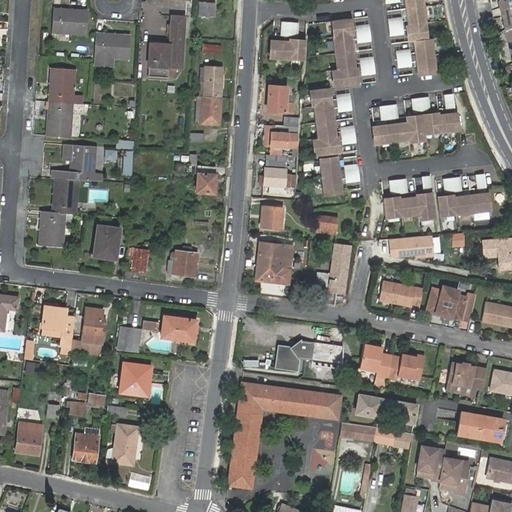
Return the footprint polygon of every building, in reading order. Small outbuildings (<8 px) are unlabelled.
[(423,23),(427,23),(424,0),(386,0),(387,3),(400,2),(399,0),(404,0),(408,21),(402,21),(402,17),(390,19),(391,35),(404,34),(404,29),(409,28),(410,40),(413,40),(415,53),(411,53),(410,49),(397,50),(399,67),(413,66),(412,62),(417,61),(418,73),(438,70),(433,37),(428,38),(425,38),(423,23)] [(201,3),(201,15),(214,16),(215,4),(201,3)] [(511,3),(499,7),(501,15),(502,15),(505,29),(511,26),(511,3)] [(66,18),(66,13),(52,13),(51,34),(85,36),(86,12),(71,11),(71,13),(71,18),(66,18)] [(181,70),(185,19),(184,19),(171,18),(169,45),(162,45),(161,49),(149,48),(147,78),(167,79),(168,69),(181,70)] [(376,73),(374,57),(361,58),(362,62),(356,63),(353,38),(358,37),(359,42),(372,41),(370,24),(357,25),(358,29),(352,30),(351,18),(334,20),(336,36),(334,37),(338,70),(334,71),(336,86),(359,84),(358,71),(362,70),(363,75),(376,73)] [(288,57),(305,57),(306,41),(294,40),(295,35),(298,36),(299,23),(282,22),(281,35),(285,35),(284,40),(273,39),(272,58),(288,60),(288,57)] [(109,42),(110,38),(96,37),(94,66),(112,67),(113,60),(129,61),(130,37),(114,36),(114,38),(114,42),(109,42)] [(208,44),(208,52),(222,53),(222,45),(208,44)] [(205,96),(221,97),(223,68),(207,67),(205,96)] [(48,85),(51,85),(55,85),(55,90),(51,89),(50,104),(72,105),(74,70),(49,69),(48,85)] [(114,83),(114,97),(129,97),(129,83),(114,83)] [(271,86),(270,111),(295,113),(295,105),(289,104),(290,87),(271,86)] [(314,140),(317,155),(340,153),(338,140),(345,139),(345,144),(357,142),(355,125),(343,127),(344,131),(336,132),(332,109),(340,107),(340,111),(352,109),(349,93),(338,94),(338,99),(331,100),(330,88),(313,90),(316,107),(312,107),(317,140),(314,140)] [(454,94),(445,95),(447,107),(455,106),(454,94)] [(220,123),(221,97),(205,96),(204,96),(203,122),(220,123)] [(441,130),(442,133),(458,131),(456,111),(443,113),(443,108),(439,109),(439,113),(427,114),(427,109),(431,109),(430,97),(413,99),(414,111),(419,111),(420,116),(407,117),(407,121),(395,123),(395,117),(399,116),(398,104),(381,106),(382,118),(387,118),(388,124),(374,125),(376,144),(426,138),(426,135),(426,132),(441,130)] [(70,139),(72,105),(50,104),(49,118),(53,118),(53,122),(49,122),(46,122),(46,138),(70,139)] [(283,125),(297,125),(297,117),(284,117),(283,125)] [(274,146),(296,145),(297,125),(283,125),(275,125),(274,132),(271,132),(266,132),(266,146),(274,146)] [(191,133),(191,140),(203,141),(204,134),(191,133)] [(132,149),(133,141),(116,139),(115,148),(132,149)] [(122,174),(130,174),(133,142),(124,141),(122,174)] [(274,155),(296,155),(296,145),(274,146),(274,155)] [(69,162),(72,162),(76,162),(76,166),(72,166),(71,173),(67,173),(67,180),(77,181),(92,182),(94,148),(69,147),(69,162)] [(114,159),(114,149),(103,149),(103,159),(114,159)] [(325,193),(343,191),(342,178),(347,178),(348,182),(360,181),(358,164),(346,165),(346,170),(341,170),(339,158),(320,161),(325,193)] [(266,185),(296,186),(297,174),(288,174),(288,169),(286,169),(287,162),(271,161),(270,168),(266,169),(266,178),(264,178),(264,184),(265,184),(266,185)] [(200,165),(198,192),(216,193),(217,166),(200,165)] [(485,173),(477,174),(478,187),(487,186),(485,173)] [(385,200),(386,216),(402,213),(403,216),(419,213),(420,217),(436,216),(431,175),(423,176),(424,188),(429,188),(429,194),(405,196),(404,191),(408,190),(407,178),(390,180),(391,192),(396,192),(397,198),(385,200)] [(438,197),(441,214),(457,212),(457,215),(491,211),(488,191),(475,192),(474,188),(470,189),(471,193),(459,195),(457,190),(463,190),(461,176),(444,178),(446,192),(450,191),(451,196),(438,197)] [(75,214),(77,181),(67,180),(53,180),(53,195),(55,195),(59,195),(59,199),(55,199),(54,214),(65,214),(75,214)] [(264,205),(262,227),(282,228),(283,207),(264,205)] [(63,248),(65,214),(54,214),(43,213),(43,227),(46,227),(46,231),(42,230),(39,231),(39,247),(63,248)] [(340,218),(322,216),(321,229),(338,231),(340,218)] [(95,257),(112,253),(114,229),(96,227),(93,257),(95,257)] [(462,234),(452,235),(453,247),(463,245),(462,234)] [(389,238),(390,257),(416,254),(416,257),(433,255),(432,253),(431,238),(431,235),(389,238)] [(431,238),(432,253),(440,252),(438,237),(431,238)] [(301,238),(299,245),(310,247),(311,240),(301,238)] [(481,241),(482,258),(496,257),(511,255),(511,238),(494,240),(481,241)] [(259,241),(256,281),(290,284),(294,245),(259,241)] [(345,297),(352,245),(335,243),(331,274),(328,292),(327,301),(347,303),(348,297),(345,297)] [(176,251),(173,274),(195,277),(198,254),(176,251)] [(318,272),(316,290),(328,292),(331,274),(318,272)] [(412,305),(420,307),(423,290),(383,282),(379,301),(392,304),(392,301),(396,302),(396,305),(411,308),(412,305)] [(452,319),(453,319),(461,321),(467,298),(433,289),(426,312),(445,317),(447,318),(448,315),(452,316),(452,319)] [(0,296),(0,331),(6,332),(7,310),(17,311),(18,298),(0,296)] [(511,307),(485,302),(481,321),(494,324),(495,322),(499,322),(498,325),(511,328),(511,307)] [(61,346),(71,348),(75,318),(66,317),(66,309),(58,308),(52,308),(52,305),(46,304),(43,328),(63,330),(61,346)] [(103,310),(86,308),(82,342),(72,341),(71,352),(99,356),(101,344),(102,344),(105,326),(101,325),(102,319),(103,310)] [(452,323),(453,319),(452,319),(452,316),(448,315),(447,318),(445,317),(444,321),(452,323)] [(195,319),(163,316),(161,336),(173,337),(191,340),(193,330),(194,330),(195,319)] [(157,322),(143,320),(142,328),(153,330),(153,331),(156,332),(157,322)] [(141,329),(119,327),(116,348),(138,351),(141,329)] [(194,330),(193,330),(191,340),(173,337),(173,341),(194,344),(196,330),(194,330)] [(26,339),(23,359),(31,360),(34,340),(26,339)] [(294,350),(292,347),(279,346),(277,367),(299,370),(300,358),(314,360),(317,342),(303,340),(297,345),(298,347),(294,350)] [(375,376),(386,379),(386,378),(391,355),(381,353),(382,350),(372,347),(371,350),(363,349),(359,368),(376,372),(375,376)] [(391,355),(386,378),(396,381),(397,376),(420,380),(425,356),(417,355),(416,357),(401,354),(400,357),(391,355)] [(26,362),(25,373),(37,374),(38,363),(26,362)] [(142,385),(147,386),(149,367),(122,363),(117,391),(141,395),(142,385)] [(476,390),(481,391),(486,371),(468,367),(468,369),(460,367),(461,365),(450,363),(445,391),(454,393),(455,385),(476,390)] [(490,391),(511,395),(511,373),(494,370),(490,391)] [(243,383),(228,485),(251,488),(263,409),(338,420),(341,397),(243,383)] [(475,398),(476,390),(455,385),(454,393),(475,398)] [(74,391),(73,399),(85,401),(87,393),(74,391)] [(0,434),(4,435),(9,393),(0,392),(0,434)] [(419,404),(358,393),(354,415),(415,426),(419,404)] [(90,394),(89,404),(103,406),(104,396),(90,394)] [(72,403),(69,415),(77,417),(79,405),(72,403)] [(50,404),(48,416),(56,417),(59,405),(50,404)] [(108,404),(107,413),(120,414),(121,405),(108,404)] [(490,418),(463,413),(459,434),(469,436),(469,438),(490,441),(491,436),(502,438),(504,423),(490,420),(490,418)] [(20,424),(15,452),(38,456),(41,430),(32,429),(32,426),(20,424)] [(118,424),(113,461),(133,464),(138,426),(118,424)] [(341,424),(340,437),(374,442),(376,430),(341,424)] [(376,430),(374,442),(409,448),(411,436),(376,430)] [(77,435),(73,461),(95,465),(99,438),(77,435)] [(445,449),(429,446),(428,451),(420,449),(415,476),(424,477),(424,475),(440,478),(444,458),(445,449)] [(440,478),(439,487),(455,489),(454,492),(462,493),(467,467),(459,465),(460,460),(444,458),(440,478)] [(511,463),(489,460),(485,478),(511,482),(511,463)] [(364,464),(358,497),(363,498),(370,465),(364,464)] [(406,488),(400,511),(411,511),(415,490),(406,488)] [(487,511),(509,511),(511,505),(490,501),(489,509),(487,511)]
